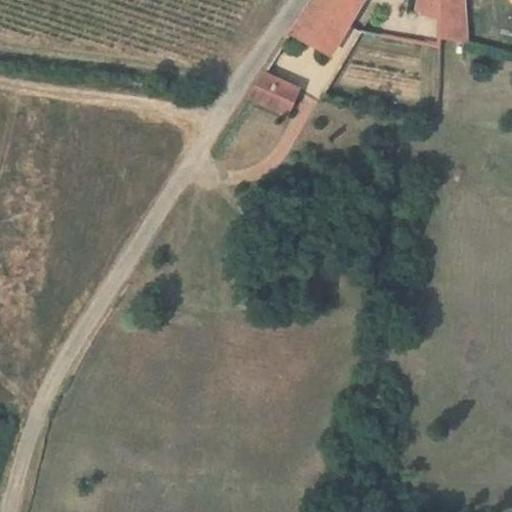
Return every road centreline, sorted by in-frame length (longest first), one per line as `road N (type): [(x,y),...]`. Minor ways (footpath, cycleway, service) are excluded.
road 1 (unclassified): [(299,0),(66,353),(31,424),(8,511)]
road 2 (track): [(0,80),(217,117)]
